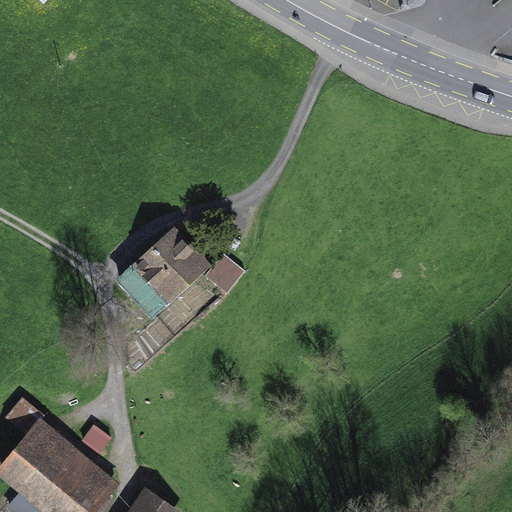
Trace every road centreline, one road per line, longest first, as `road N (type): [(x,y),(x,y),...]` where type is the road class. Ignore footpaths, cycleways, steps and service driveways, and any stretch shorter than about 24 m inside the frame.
road 1 (track): [(95,272),(177,216),(259,189),(285,155),(345,32)]
road 2 (track): [(130,472),(121,320),(95,272),(0,218)]
road 3 (primary): [(285,0),(384,49),(511,96)]
